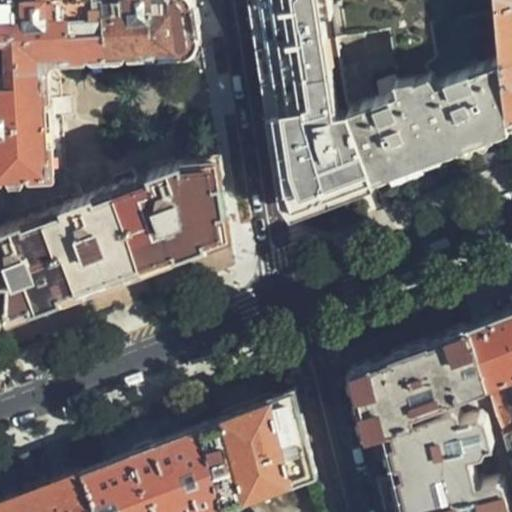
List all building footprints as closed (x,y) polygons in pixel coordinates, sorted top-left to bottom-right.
[(0,0),(0,37),(4,37),(8,74),(0,75),(0,173),(10,173),(15,179),(25,178),(29,171),(57,169),(54,133),(57,134),(56,116),(54,98),(51,98),(49,63),(49,61),(50,59),(51,57),(53,56),(55,55),(63,54),(91,52),(91,55),(127,53),(126,50),(145,49),(162,48),(162,50),(188,49),(200,37),(194,0),(0,0)] [(365,178),(349,104),(341,53),(342,50),(339,34),(391,23),(434,15),(497,4),(496,0),(255,0),(277,141),(284,182),(290,182),(293,205),(351,183),(365,178)] [(511,115),(511,0),(496,0),(497,4),(502,51),(509,117),(511,115)] [(438,48),(434,15),(391,23),(396,74),(414,71),(416,74),(431,68),(424,58),(438,48)] [(398,86),(349,104),(365,178),(414,160),(482,135),(510,125),(509,117),(502,51),(435,75),(431,68),(416,74),(414,71),(396,74),(398,86)] [(228,232),(216,154),(186,157),(64,201),(65,203),(0,227),(0,276),(11,278),(9,313),(60,294),(129,268),(198,243),(228,232)] [(511,303),(463,321),(484,382),(485,415),(489,414),(497,431),(511,425),(511,402),(509,401),(506,402),(500,388),(492,391),(488,380),(511,371),(511,303)] [(416,339),(354,363),(370,431),(388,425),(414,415),(412,408),(484,382),(463,321),(416,339)] [(316,472),(295,386),(245,404),(201,421),(223,506),(316,472)] [(414,415),(388,425),(405,491),(409,511),(498,511),(500,507),(508,505),(501,480),(481,470),(471,473),(464,452),(476,448),(480,442),(486,440),(477,412),(469,410),(452,416),(449,407),(440,406),(414,415)] [(206,511),(223,506),(201,421),(142,444),(83,466),(101,511),(206,511)] [(511,425),(497,431),(494,432),(503,457),(511,453),(511,425)] [(0,497),(0,511),(101,511),(83,466),(32,486),(0,497)]
